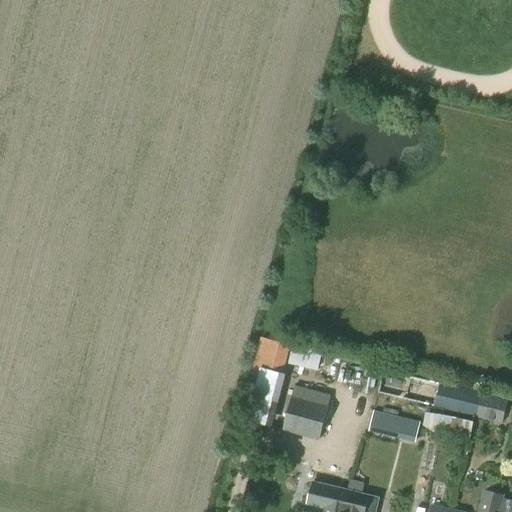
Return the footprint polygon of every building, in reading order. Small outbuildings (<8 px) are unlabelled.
[(272,426),(286,373),(282,372),(289,345),(260,338),(251,373),(259,375),(247,420),(272,426)] [(317,370),(321,351),(292,344),(287,363),(317,370)] [(477,415),(483,393),(384,369),(378,392),(430,404),(425,425),(439,434),(471,442),(477,415)] [(319,439),(330,397),(295,388),(283,430),(319,439)] [(502,421),(504,413),(508,399),(483,393),(477,415),(502,421)] [(416,441),(421,423),(374,412),(369,430),(416,441)] [(489,476),(485,490),(497,493),(498,493),(501,480),(489,476)] [(343,511),(374,511),(378,499),(362,495),(362,494),(365,482),(349,478),(346,490),(348,490),(343,511)] [(346,490),(314,482),(309,502),(320,505),(317,511),(343,511),(348,490),(346,490)] [(498,511),(503,494),(485,490),(479,511),(498,511)]
